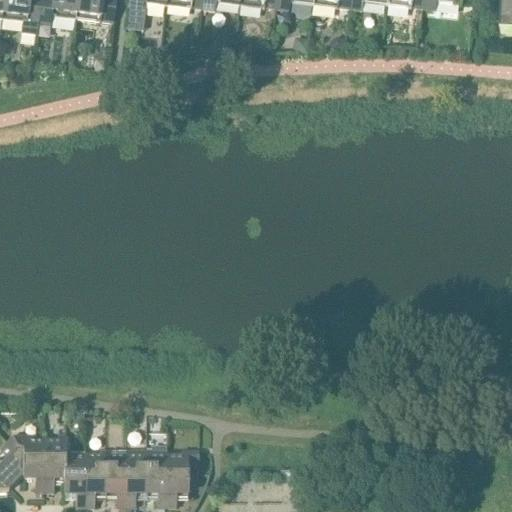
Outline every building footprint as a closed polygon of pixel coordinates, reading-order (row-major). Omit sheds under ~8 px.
[(3,0),(1,24),(22,26),(20,38),(36,40),(37,27),(41,0),(38,0),(3,0)] [(74,24),(77,0),(52,0),(52,2),(41,0),(37,27),(50,29),(51,21),(74,24)] [(77,0),(74,24),(99,27),(99,26),(111,27),(115,0),(111,0),(77,0)] [(128,0),(124,33),(142,36),(145,14),(141,14),(141,7),(165,10),(166,0),(128,0)] [(201,14),(202,0),(166,0),(165,10),(189,13),(189,12),(201,14)] [(238,10),(239,0),(202,0),(201,14),(214,15),(215,7),(238,10)] [(274,14),(276,0),(239,0),(238,10),(263,13),(263,12),(274,14)] [(312,10),(312,0),(276,0),(274,14),(287,15),(288,7),(312,10)] [(348,13),(349,0),(312,0),(312,10),(336,13),(336,12),(348,13)] [(349,0),(348,13),(360,15),(361,7),(385,10),(386,0),(349,0)] [(386,0),(385,10),(409,13),(410,12),(421,13),(422,0),(386,0)] [(422,0),(421,13),(434,15),(435,7),(459,10),(460,0),(422,0)] [(511,0),(502,0),(500,36),(511,36),(511,0)] [(329,51),(329,53),(341,54),(341,51),(342,43),(336,42),(331,46),(330,47),(329,51)] [(293,54),(293,55),(305,56),(305,51),(306,44),(299,43),(294,47),(293,54)] [(93,75),(104,76),(105,65),(94,63),(93,75)] [(135,79),(135,70),(129,65),(122,68),(121,76),(127,82),(135,79)] [(43,497),(43,442),(28,442),(28,438),(11,438),(4,446),(22,464),(22,482),(33,482),(33,497),(43,497)] [(43,442),(43,497),(53,497),(53,482),(62,482),(63,482),(63,455),(64,455),(64,454),(65,454),(64,439),(56,439),(56,442),(43,442)] [(22,464),(4,446),(0,449),(0,495),(8,495),(21,482),(22,482),(22,464)] [(63,482),(62,482),(62,497),(64,497),(74,497),(74,506),(74,511),(83,511),(84,458),(69,458),(69,455),(69,454),(65,454),(64,454),(64,455),(63,455),(63,482)] [(104,497),(104,454),(99,454),(99,458),(84,458),(83,511),(93,511),(94,497),(104,497)] [(110,454),(104,454),(104,497),(115,497),(115,511),(124,511),(124,454),(110,454)] [(140,454),(124,454),(124,511),(134,511),(134,506),(134,497),(145,497),(145,454),(140,454)] [(166,511),(166,458),(151,458),(151,454),(145,454),(145,497),(156,497),(156,511),(163,511),(166,511)] [(166,458),(166,511),(168,511),(175,511),(175,497),(187,497),(187,479),(198,479),(198,454),(180,454),(180,458),(166,458)]
